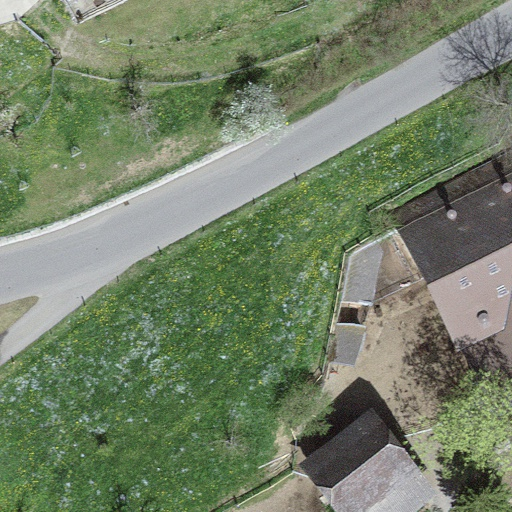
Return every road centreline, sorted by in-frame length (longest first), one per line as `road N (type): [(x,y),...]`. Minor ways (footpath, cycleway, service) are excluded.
road 1 (unclassified): [(0,276),(131,231),(511,27)]
road 2 (track): [(457,511),(419,386)]
